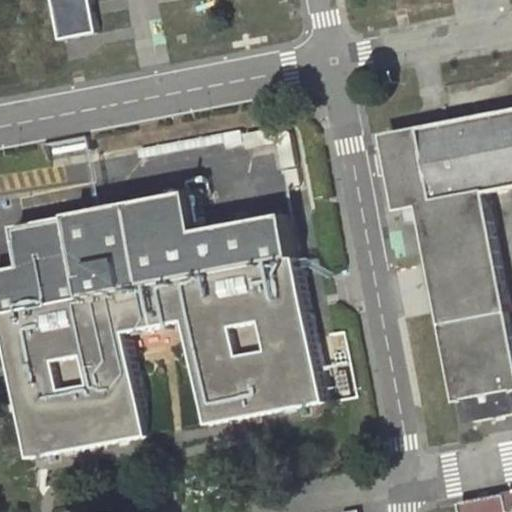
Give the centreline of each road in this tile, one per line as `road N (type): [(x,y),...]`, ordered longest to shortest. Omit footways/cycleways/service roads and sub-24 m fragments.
road 1 (unclassified): [(332,59),(404,484),(400,511)]
road 2 (unclassified): [(0,125),(332,59)]
road 3 (unknown): [(286,511),(511,459)]
road 4 (unclassified): [(332,59),(511,23)]
